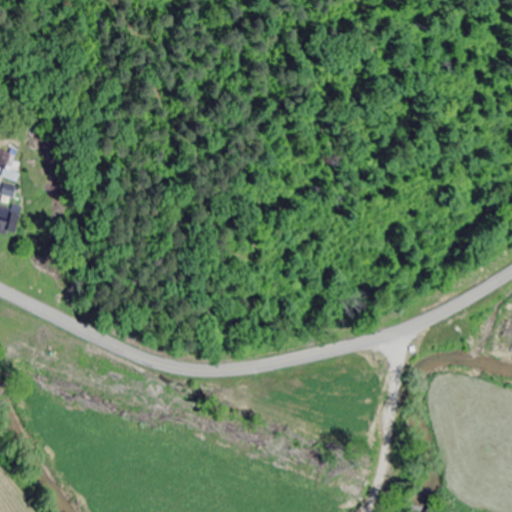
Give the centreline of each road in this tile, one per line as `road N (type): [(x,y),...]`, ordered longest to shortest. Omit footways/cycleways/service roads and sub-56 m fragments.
road 1 (secondary): [(0,291),(141,358),(227,371),(381,340),(511,272)]
road 2 (residential): [(0,356),(340,511)]
road 3 (residential): [(401,333),(389,437),(363,511)]
